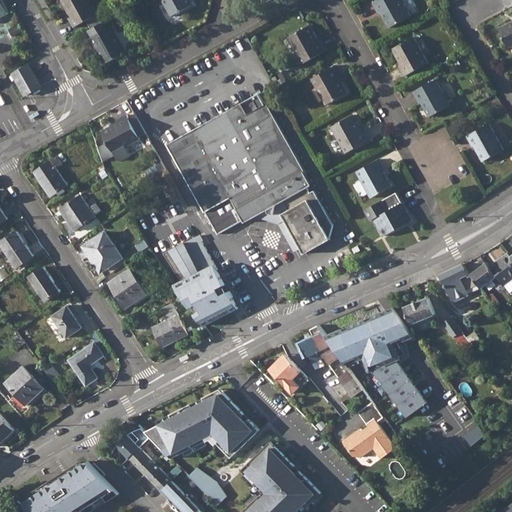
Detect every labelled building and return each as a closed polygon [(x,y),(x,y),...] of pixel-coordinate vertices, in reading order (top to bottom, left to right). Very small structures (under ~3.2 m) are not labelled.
[(0,0),(0,16),(4,14),(8,12),(1,0),(0,0)] [(62,0),(71,14),(68,16),(74,27),(97,14),(96,11),(89,0),(62,0)] [(163,0),(172,15),(193,4),(190,0),(163,0)] [(401,0),(377,0),(373,3),(379,13),(380,12),(389,27),(410,16),(401,0)] [(91,37),(89,38),(95,50),(98,48),(103,58),(106,63),(127,52),(112,25),(110,27),(106,20),(88,31),(91,37)] [(511,21),(500,28),(510,47),(511,46),(511,21)] [(19,23),(10,29),(14,36),(23,30),(19,23)] [(310,25),(289,37),(304,63),(327,50),(320,39),(318,40),(310,25)] [(414,37),(393,48),(401,63),(400,64),(406,75),(428,62),(414,37)] [(14,73),(27,95),(41,87),(28,65),(14,73)] [(335,65),(312,78),(326,104),(348,93),(339,77),(341,76),(335,65)] [(435,79),(414,91),(420,102),(421,102),(430,116),(450,105),(435,79)] [(246,222),(260,214),(272,217),(282,220),(286,218),(303,247),(306,254),(332,239),(331,237),(335,224),(316,190),(312,192),(309,187),(312,185),(304,170),(305,169),(268,102),(266,103),(260,92),(227,111),(169,144),(219,234),(230,228),(244,220),(246,222)] [(137,113),(129,117),(140,137),(148,133),(137,113)] [(117,122),(102,131),(114,153),(118,160),(121,161),(129,157),(130,153),(126,146),(141,138),(129,117),(127,114),(116,121),(117,122)] [(353,115),(332,127),(346,153),(370,140),(364,129),(361,130),(353,115)] [(489,124),(467,136),(473,147),(474,146),(483,161),(504,150),(489,124)] [(100,153),(95,138),(90,140),(95,155),(100,153)] [(58,155),(35,171),(51,196),(56,192),(59,195),(65,191),(63,187),(68,184),(57,168),(64,164),(58,155)] [(361,167),(355,170),(371,196),(391,184),(383,169),(384,168),(378,157),(361,167)] [(155,176),(161,172),(157,166),(151,170),(155,176)] [(105,170),(100,173),(103,178),(109,175),(105,170)] [(168,184),(162,187),(166,193),(172,190),(168,184)] [(412,220),(402,203),(397,193),(365,210),(371,221),(374,219),(384,236),(412,220)] [(82,194),(60,209),(75,230),(96,216),(95,214),(102,209),(94,197),(86,202),(82,194)] [(0,204),(0,224),(9,218),(0,204)] [(282,220),(280,221),(295,247),(297,251),(303,247),(286,218),(282,220)] [(18,230),(1,242),(16,264),(19,267),(35,256),(18,230)] [(106,232),(86,246),(92,257),(96,255),(105,268),(123,256),(106,232)] [(216,263),(201,235),(166,253),(184,281),(216,263)] [(146,238),(140,241),(145,250),(151,246),(146,238)] [(145,250),(144,251),(153,264),(159,260),(151,246),(145,250)] [(508,252),(490,265),(504,283),(511,277),(511,257),(508,252)] [(488,262),(472,274),(479,284),(481,287),(488,297),(493,293),(487,284),(494,279),(501,287),(505,284),(504,283),(490,265),(488,262)] [(127,263),(106,277),(127,307),(133,303),(147,293),(141,285),(136,277),(130,269),(127,263)] [(464,263),(441,274),(445,284),(447,289),(448,291),(454,301),(468,295),(466,290),(479,284),(472,274),(464,263)] [(206,325),(239,308),(216,265),(177,285),(206,325)] [(45,266),(30,276),(37,287),(47,302),(62,291),(55,281),(45,266)] [(134,267),(130,269),(136,277),(139,275),(134,267)] [(147,293),(133,303),(135,305),(151,294),(144,283),(141,285),(147,293)] [(493,293),(488,297),(495,305),(500,301),(493,293)] [(406,307),(397,311),(407,324),(411,322),(412,324),(436,314),(429,297),(406,306),(406,307)] [(69,304),(52,316),(55,320),(68,339),(84,328),(69,304)] [(167,320),(154,327),(163,347),(189,335),(173,304),(162,309),(167,320)] [(454,306),(448,310),(453,316),(460,327),(465,324),(460,316),(460,315),(454,306)] [(395,308),(328,337),(333,345),(347,365),(366,357),(372,371),(375,369),(397,359),(401,357),(396,344),(416,336),(407,324),(397,311),(395,308)] [(460,327),(453,316),(444,322),(454,337),(456,335),(460,340),(463,338),(465,341),(468,339),(460,327)] [(319,325),(312,329),(314,334),(322,330),(319,325)] [(314,334),(298,342),(306,357),(309,356),(333,345),(328,337),(322,330),(314,334)] [(95,342),(70,360),(87,385),(88,384),(99,377),(91,366),(104,355),(103,354),(95,342)] [(333,345),(309,356),(312,362),(325,357),(340,377),(344,382),(345,383),(354,396),(365,388),(347,365),(333,345)] [(277,362),(270,368),(294,392),(309,377),(287,355),(279,364),(277,362)] [(397,359),(375,369),(385,384),(405,370),(397,359)] [(59,361),(54,367),(58,370),(63,365),(59,361)] [(25,367),(7,383),(28,405),(45,389),(25,367)] [(405,370),(385,384),(393,394),(412,380),(405,370)] [(412,380),(393,394),(400,405),(420,390),(412,380)] [(420,390),(400,405),(409,415),(428,401),(420,390)] [(220,395),(147,430),(153,436),(172,455),(213,434),(235,452),(259,430),(220,395)] [(376,404),(374,401),(360,411),(370,425),(359,433),(357,431),(344,440),(355,455),(362,456),(375,448),(382,458),(397,447),(378,421),(385,416),(376,404)] [(0,413),(0,444),(16,430),(0,413)] [(479,425),(466,435),(473,445),(486,435),(479,425)] [(158,463),(142,446),(153,436),(147,430),(144,427),(135,430),(134,431),(142,437),(138,440),(130,433),(128,435),(124,437),(119,445),(130,457),(131,456),(147,473),(151,477),(165,491),(178,505),(184,511),(198,511),(202,509),(197,504),(189,495),(175,481),(158,463)] [(275,445),(247,473),(266,493),(246,511),(297,511),(320,491),(275,445)] [(75,465),(22,499),(34,511),(79,511),(106,496),(103,493),(113,487),(89,462),(79,468),(75,465)] [(198,467),(189,475),(219,504),(228,495),(218,480),(198,467)] [(423,469),(416,474),(424,484),(430,479),(423,469)]
